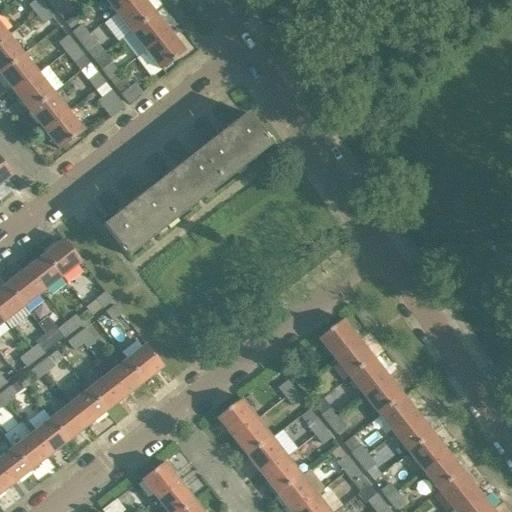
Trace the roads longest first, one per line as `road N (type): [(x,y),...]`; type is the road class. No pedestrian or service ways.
road 1 (residential): [(39,511),(383,249)]
road 2 (residential): [(0,238),(245,47)]
road 3 (residential): [(383,249),(245,47)]
road 4 (residential): [(511,437),(383,249)]
